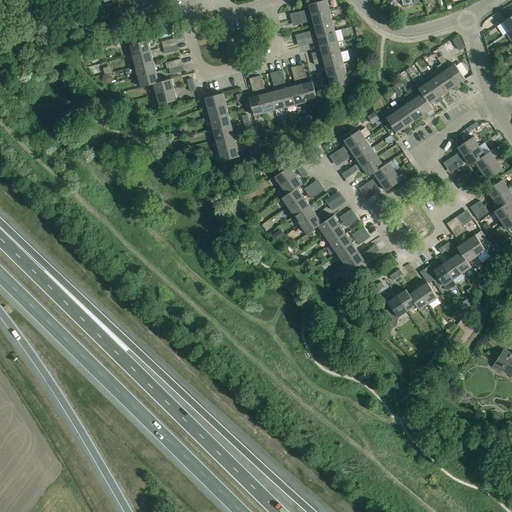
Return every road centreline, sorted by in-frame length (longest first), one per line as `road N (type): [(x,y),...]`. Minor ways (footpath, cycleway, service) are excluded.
road 1 (trunk): [(311,511),(0,235)]
road 2 (motorway): [(277,511),(0,238)]
road 3 (motorway): [(0,275),(240,511)]
road 4 (residential): [(228,0),(186,11),(203,77),(284,57),(271,3)]
road 5 (trunk): [(0,312),(126,511)]
road 6 (residential): [(511,274),(401,423)]
road 7 (residential): [(374,215),(407,257),(438,236),(462,202),(438,167)]
road 8 (unclassified): [(468,17),(401,33),(384,28),(356,0)]
